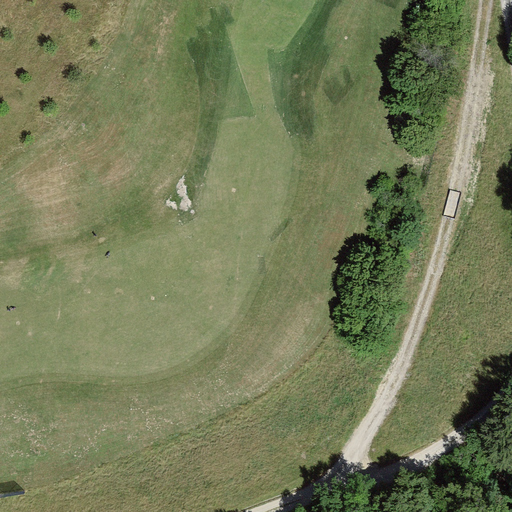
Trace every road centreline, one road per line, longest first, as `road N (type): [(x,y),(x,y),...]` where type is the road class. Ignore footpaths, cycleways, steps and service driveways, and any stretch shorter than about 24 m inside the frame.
road 1 (track): [(484,0),(469,119),(423,304),(397,374),(329,490)]
road 2 (residential): [(511,386),(483,421),(447,443),(277,511)]
